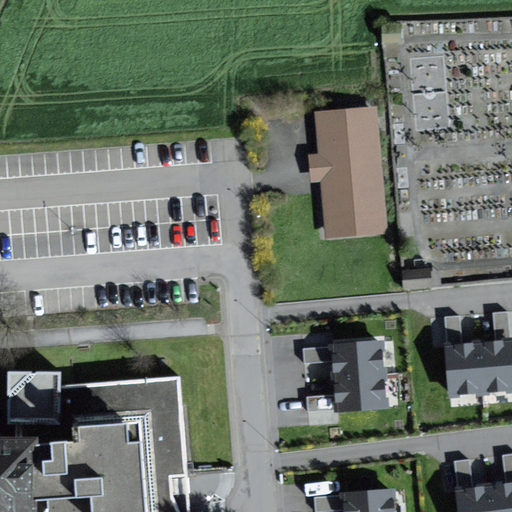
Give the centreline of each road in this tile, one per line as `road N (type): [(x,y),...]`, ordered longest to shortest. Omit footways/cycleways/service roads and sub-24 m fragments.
road 1 (residential): [(240,313),(237,266),(0,275)]
road 2 (residential): [(240,313),(511,289)]
road 3 (residential): [(251,465),(511,431)]
road 4 (residential): [(251,465),(240,313)]
